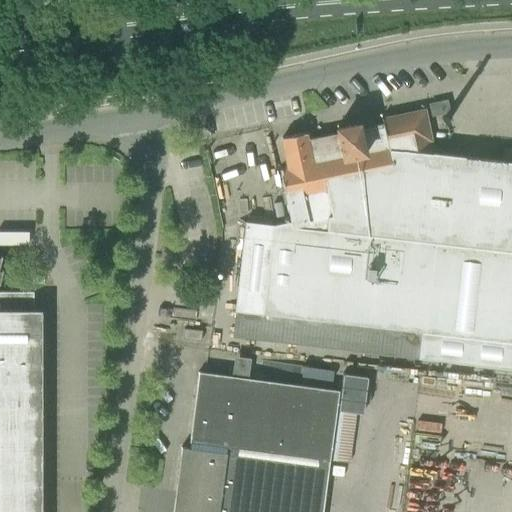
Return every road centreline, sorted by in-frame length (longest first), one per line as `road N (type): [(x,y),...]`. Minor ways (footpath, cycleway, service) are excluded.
road 1 (primary): [(0,40),(191,14),(408,0)]
road 2 (unclassified): [(111,511),(158,172),(141,115)]
road 3 (unclassified): [(141,115),(412,53),(511,45)]
road 4 (unclassified): [(0,138),(141,115)]
